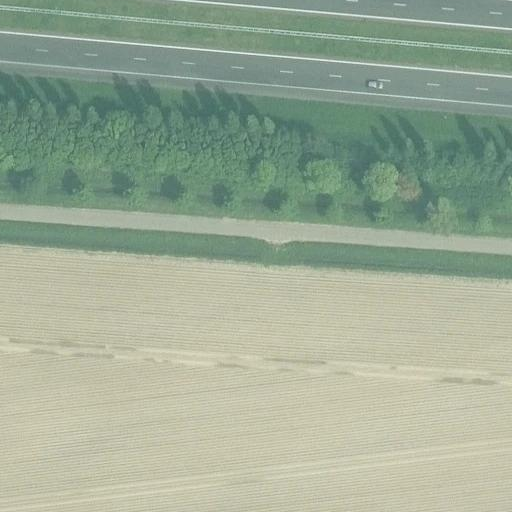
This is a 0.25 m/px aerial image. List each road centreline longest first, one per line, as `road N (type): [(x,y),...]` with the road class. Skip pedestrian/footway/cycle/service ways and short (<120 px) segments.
road 1 (motorway): [(0,47),(511,89)]
road 2 (unclassified): [(511,254),(0,215)]
road 3 (motorway): [(511,14),(346,0)]
